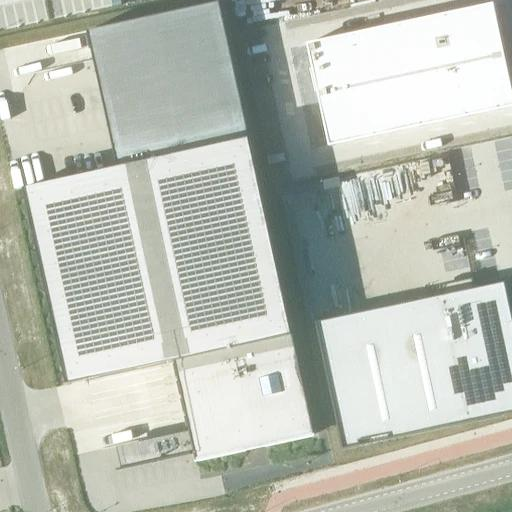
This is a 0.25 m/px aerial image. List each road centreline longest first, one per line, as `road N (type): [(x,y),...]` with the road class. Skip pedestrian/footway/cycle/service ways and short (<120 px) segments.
road 1 (unclassified): [(0,340),(37,511)]
road 2 (unclassified): [(349,511),(511,468)]
